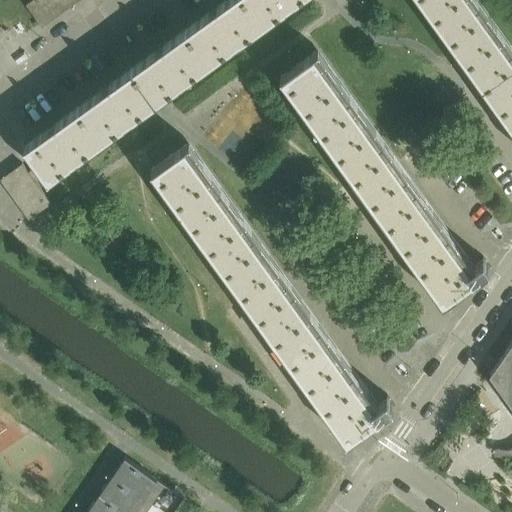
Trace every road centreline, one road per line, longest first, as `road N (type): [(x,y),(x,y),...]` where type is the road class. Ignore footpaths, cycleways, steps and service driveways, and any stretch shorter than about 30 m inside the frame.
road 1 (residential): [(294,263),(374,380),(417,409)]
road 2 (residential): [(464,338),(349,199)]
road 3 (residential): [(414,151),(476,241),(511,262)]
road 4 (residential): [(18,85),(139,0)]
